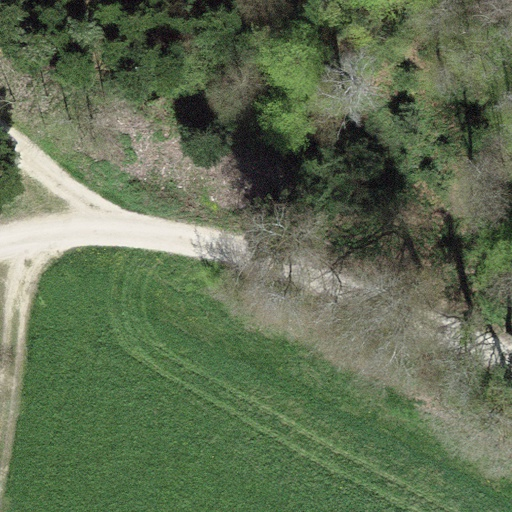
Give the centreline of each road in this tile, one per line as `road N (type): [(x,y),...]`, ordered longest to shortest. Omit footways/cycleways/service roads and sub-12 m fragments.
road 1 (track): [(0,242),(96,223),(273,258),(511,360)]
road 2 (track): [(21,236),(0,466)]
road 3 (track): [(0,142),(96,223)]
